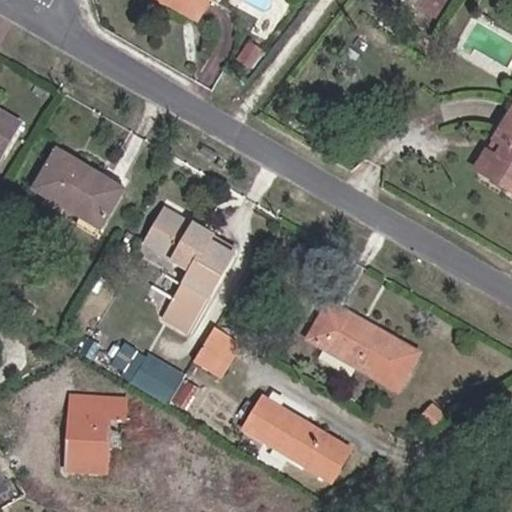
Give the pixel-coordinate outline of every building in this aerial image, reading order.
[(148,0),(146,4),(180,25),(194,0),(148,0)] [(412,0),(401,16),(418,29),(441,0),(412,0)] [(259,49),(248,41),(236,60),(246,68),(259,49)] [(511,121),(506,118),(467,176),(511,203),(511,121)] [(22,193),(84,233),(106,199),(82,184),(85,180),(46,156),(22,193)] [(149,311),(177,327),(217,265),(147,220),(119,262),(161,289),(149,311)] [(169,341),(177,327),(149,311),(142,324),(169,341)] [(342,346),(303,324),(299,330),(339,352),(342,346)] [(370,363),(342,346),(339,352),(299,330),(283,359),(348,399),(370,363)] [(215,359),(190,344),(170,378),(194,393),(215,359)] [(102,384),(149,413),(160,395),(165,385),(153,377),(149,384),(114,364),(102,384)] [(149,413),(165,423),(175,405),(160,395),(149,413)] [(51,474),(90,476),(89,420),(106,420),(105,402),(52,399),(51,474)] [(334,455),(265,413),(244,451),(311,493),(334,455)] [(420,433),(409,425),(396,441),(406,451),(420,433)]
